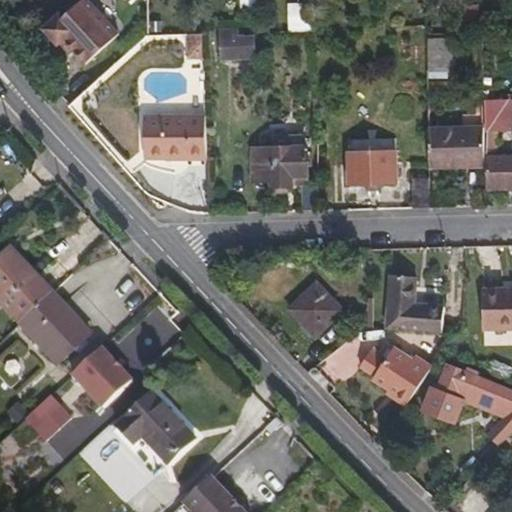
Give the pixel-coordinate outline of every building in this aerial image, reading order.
[(85,62),(117,29),(86,0),(76,0),(75,1),(72,0),(68,0),(63,6),(65,11),(60,16),(56,13),(40,29),(56,44),(62,39),(85,62)] [(466,15),(480,14),(478,0),(436,0),(437,22),(466,22),(466,15)] [(254,38),(235,39),(235,31),(220,32),(221,55),(235,55),(236,59),(255,57),(254,38)] [(202,51),(201,33),(194,33),(188,34),(188,52),(202,51)] [(487,133),(511,133),(511,102),(486,102),(487,133)] [(186,162),(206,161),(204,121),(182,122),(182,128),(139,129),(119,130),(120,164),(162,162),(162,156),(186,156),(186,162)] [(429,168),(485,167),(484,127),(428,128),(429,168)] [(488,159),(511,157),(511,133),(487,133),(488,159)] [(253,148),(254,180),(262,180),(261,148),(253,148)] [(306,174),(306,148),(261,148),(262,180),(272,180),(272,185),(277,185),(276,191),(288,191),(288,185),(301,184),(302,211),(318,211),(317,174),(306,174)] [(349,184),(395,183),(395,152),(348,152),(349,184)] [(488,190),(511,189),(511,157),(488,159),(488,190)] [(413,208),(430,207),(430,178),(412,179),(413,208)] [(0,259),(0,307),(14,323),(45,295),(7,254),(0,259)] [(455,300),(428,300),(426,273),(402,274),(403,328),(451,334),(457,335),(455,300)] [(317,336),(342,310),(317,283),(291,308),(317,336)] [(484,332),(511,331),(511,289),(483,291),(484,332)] [(52,366),(83,336),(45,295),(14,323),(52,366)] [(416,355),(414,357),(395,345),(385,359),(370,349),(361,364),(375,374),(373,377),(395,393),(394,396),(407,406),(415,394),(433,366),(416,355)] [(69,380),(99,414),(134,385),(104,350),(69,380)] [(430,401),(462,415),(471,394),(459,388),(466,372),(450,364),(442,382),(440,381),(430,401)] [(480,373),(469,368),(466,372),(459,388),(471,394),(511,412),(511,391),(478,376),(480,373)] [(19,427),(38,448),(71,418),(51,397),(19,427)] [(190,443),(149,398),(133,412),(175,457),(190,443)] [(165,465),(175,457),(133,412),(112,430),(130,446),(139,437),(165,465)] [(508,440),(511,434),(511,412),(497,428),(508,440)] [(139,437),(130,446),(112,430),(107,435),(148,481),(165,465),(139,437)] [(224,491),(218,495),(205,482),(202,485),(172,511),(234,511),(230,507),(235,503),(224,491)] [(234,511),(240,511),(242,511),(235,503),(230,507),(234,511)]
